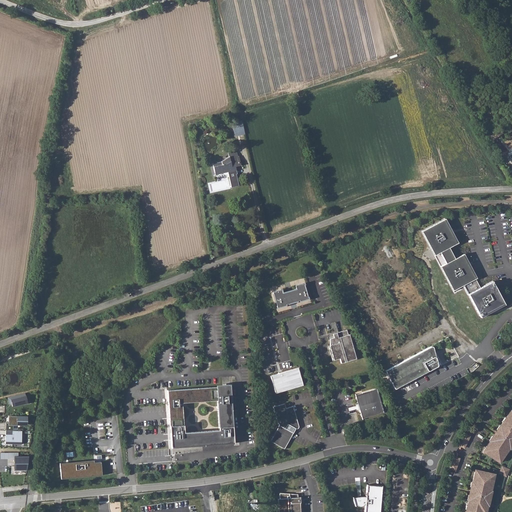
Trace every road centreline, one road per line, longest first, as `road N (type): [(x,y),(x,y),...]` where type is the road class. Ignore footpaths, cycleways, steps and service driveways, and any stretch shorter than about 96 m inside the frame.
road 1 (unclassified): [(511,188),(387,202),(0,344)]
road 2 (residential): [(336,451),(238,477),(14,500)]
road 3 (track): [(35,497),(58,322)]
road 4 (unclassified): [(167,0),(69,25),(0,1)]
road 5 (residential): [(430,463),(464,407),(511,357)]
